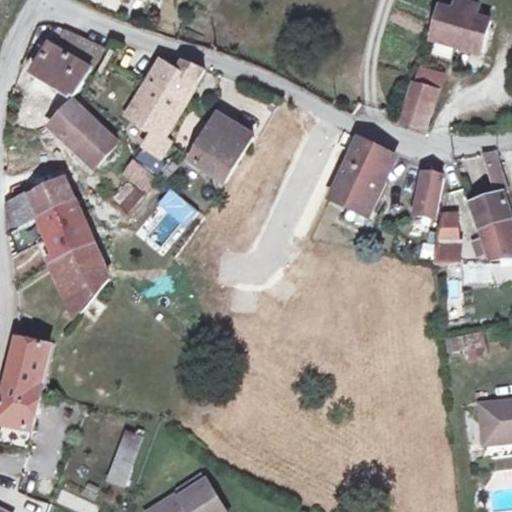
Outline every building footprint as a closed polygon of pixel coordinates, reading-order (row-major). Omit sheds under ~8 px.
[(446,7),(438,37),(486,49),(494,18),(446,7)] [(54,34),(34,31),(31,35),(26,46),(20,59),(35,66),(32,72),(74,98),(92,70),(103,47),(82,36),(63,27),(59,34),(52,46),(48,43),(54,34)] [(164,62),(144,93),(184,108),(205,69),(184,59),(178,68),(164,62)] [(419,64),(415,76),(443,86),(447,74),(419,64)] [(421,81),(407,124),(426,130),(440,87),(421,81)] [(184,108),(144,93),(134,108),(131,112),(158,134),(150,150),(165,159),(174,144),(174,141),(169,137),(184,108)] [(121,141),(77,101),(63,114),(55,123),(99,164),(121,141)] [(219,114),(190,159),(227,182),(256,139),(219,114)] [(362,138),(334,199),(351,206),(371,213),(386,178),(395,156),(362,138)] [(510,187),(500,155),(499,150),(487,153),(499,190),(510,187)] [(151,172),(134,159),(125,170),(142,184),(151,172)] [(427,170),(417,211),(438,215),(448,176),(427,170)] [(371,213),(351,206),(346,218),(375,229),(383,210),(379,209),(390,180),(386,178),(371,213)] [(31,196),(40,216),(77,198),(69,180),(31,196)] [(511,219),(511,192),(510,187),(499,190),(500,195),(505,194),(511,219)] [(500,195),(477,202),(484,227),(511,219),(505,194),(500,195)] [(7,202),(10,230),(40,216),(31,196),(7,202)] [(77,198),(40,216),(10,230),(11,243),(45,228),(57,255),(91,233),(77,198)] [(441,243),(439,263),(463,261),(461,215),(445,214),(441,243)] [(511,220),(511,219),(484,227),(486,234),(475,238),(480,253),(491,249),(494,260),(511,253),(511,220)] [(80,309),(109,274),(91,233),(57,255),(80,309)] [(487,344),(484,332),(453,336),(456,348),(487,344)] [(18,338),(14,359),(10,378),(40,385),(48,344),(18,338)] [(49,339),(48,344),(40,385),(43,385),(46,386),(55,340),(49,339)] [(40,385),(10,378),(0,419),(35,428),(43,385),(40,385)] [(511,403),(490,406),(496,448),(511,445),(511,403)] [(147,437),(133,431),(115,478),(130,483),(147,437)] [(234,511),(214,478),(188,494),(185,491),(152,511),(153,511),(234,511)]
